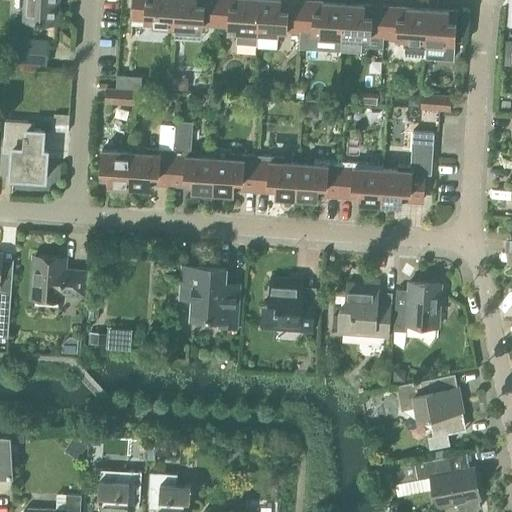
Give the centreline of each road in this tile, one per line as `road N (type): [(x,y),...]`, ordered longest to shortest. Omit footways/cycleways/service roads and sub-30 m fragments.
road 1 (residential): [(467,239),(78,217)]
road 2 (residential): [(467,239),(483,0)]
road 3 (residential): [(78,217),(94,0)]
road 4 (residential): [(511,426),(467,239)]
